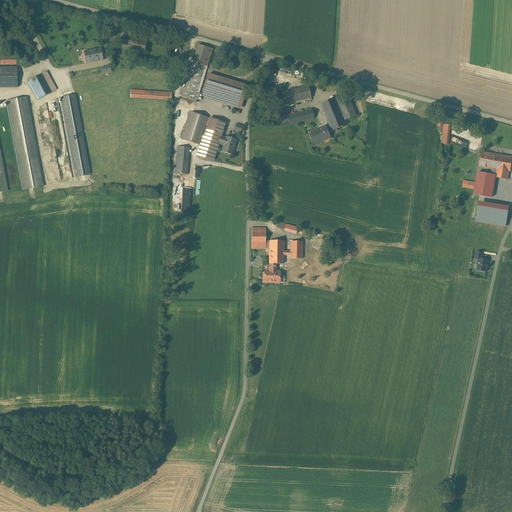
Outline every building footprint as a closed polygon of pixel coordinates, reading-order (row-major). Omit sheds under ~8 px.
[(146,42),(124,36),(122,45),(127,46),(127,44),(132,45),(131,52),(136,53),(137,52),(144,53),(146,42)] [(101,49),(83,52),(85,63),(103,60),(101,49)] [(0,54),(0,64),(16,64),(16,54),(0,54)] [(196,92),(205,66),(193,63),(185,88),(182,87),(179,96),(197,101),(200,93),(196,92)] [(273,64),(271,71),(304,80),(306,73),(273,64)] [(111,65),(102,67),(104,73),(113,71),(111,65)] [(17,72),(0,71),(0,87),(17,88),(17,72)] [(56,90),(47,71),(27,82),(37,101),(56,90)] [(247,87),(208,75),(202,94),(241,106),(247,87)] [(310,98),(307,86),(277,94),(280,106),(310,98)] [(171,93),(131,90),(130,97),(169,100),(171,100),(171,93)] [(321,104),(330,126),(332,131),(332,130),(332,131),(346,125),(345,120),(356,116),(347,94),(321,104)] [(75,96),(61,98),(76,178),(89,175),(75,96)] [(26,98),(7,101),(24,191),(42,187),(26,98)] [(314,119),(311,110),(281,118),(278,108),(274,109),(278,124),(289,121),(289,125),(314,119)] [(212,161),(218,144),(220,137),(224,124),(194,114),(190,125),(196,126),(191,142),(198,144),(203,129),(206,129),(197,157),(212,161)] [(328,132),(332,131),(330,126),(326,127),(326,126),(310,133),(315,144),(330,138),(328,132)] [(479,134),(463,127),(458,139),(474,145),(479,134)] [(226,138),(220,137),(218,144),(223,146),(221,152),(232,155),(236,140),(226,137),(226,138)] [(187,175),(189,148),(178,147),(175,174),(187,175)] [(479,166),(497,170),(508,172),(510,172),(511,157),(481,152),(479,166)] [(472,179),(481,181),(482,171),(474,170),(472,179)] [(507,180),(508,172),(497,170),(495,176),(495,178),(507,180)] [(492,198),(495,178),(495,176),(484,173),(480,196),(492,198)] [(477,183),(460,180),(458,186),(476,189),(477,183)] [(183,200),(183,212),(192,212),(192,201),(190,201),(190,192),(194,192),(193,189),(173,189),(173,200),(183,200)] [(507,211),(478,206),(475,222),(505,226),(509,207),(508,207),(507,211)] [(297,228),(285,224),(284,231),(295,234),(297,228)] [(265,248),(265,241),(265,228),(251,228),(251,249),(265,249),(265,248)] [(270,264),(276,264),(283,264),(283,255),(290,255),(290,259),(301,259),(302,243),(291,242),(290,252),(284,252),(284,242),(269,242),(269,248),(269,264),(270,264)] [(482,259),(479,258),(477,271),(486,272),(487,268),(488,268),(489,264),(488,263),(488,260),(482,259)] [(276,264),(270,264),(270,270),(268,272),(264,272),(263,272),(263,277),(264,277),(264,282),(268,282),(268,283),(275,284),(275,282),(280,282),(280,272),(276,272),(276,264)]
